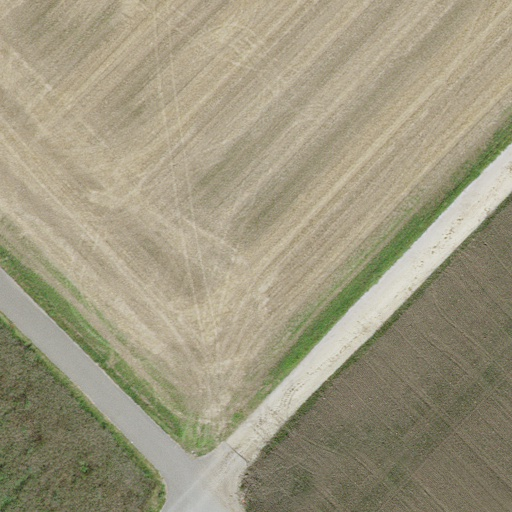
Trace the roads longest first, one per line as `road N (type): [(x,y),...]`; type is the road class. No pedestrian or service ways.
road 1 (track): [(511,162),(174,511)]
road 2 (track): [(0,300),(206,511)]
